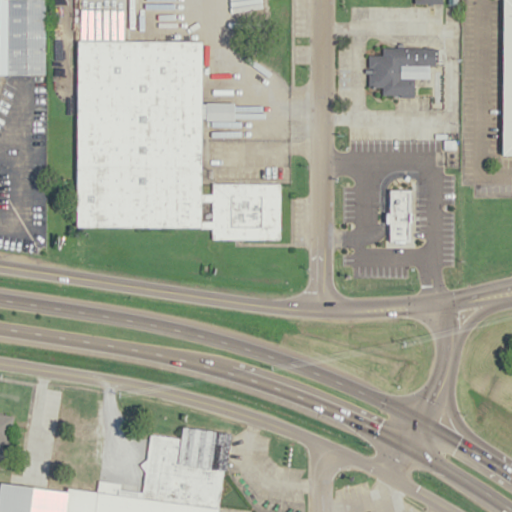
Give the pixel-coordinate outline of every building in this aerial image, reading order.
[(8,0),(8,74),(46,74),(46,0),(8,0)] [(78,40),(78,227),(213,228),(213,238),(280,239),(281,182),(204,181),(206,42),(78,40)] [(435,48),(435,69),(401,68),(401,77),(416,77),(415,95),(382,94),(382,86),(366,86),(367,55),(382,55),(382,47),(435,48)] [(390,189),(389,241),(410,241),(411,189),(390,189)] [(0,413),(0,467),(9,469),(19,417),(0,413)] [(96,511),(99,492),(143,498),(152,433),(182,436),(184,426),(230,433),(219,511),(96,511)]
